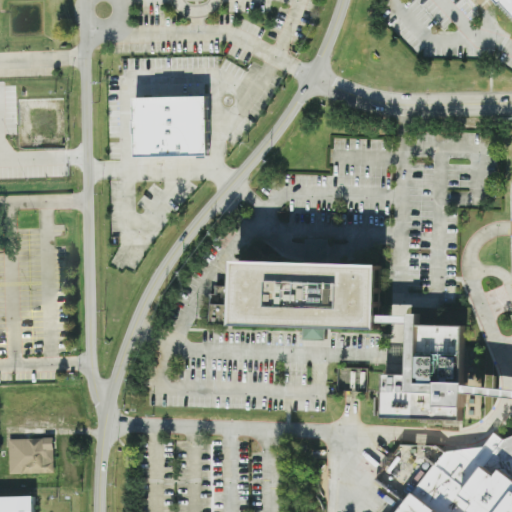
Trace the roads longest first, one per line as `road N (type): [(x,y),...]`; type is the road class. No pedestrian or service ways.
road 1 (tertiary): [(99,511),(108,402),(142,309),(173,257),(296,106),(343,0)]
road 2 (residential): [(511,103),(405,105),(312,77)]
